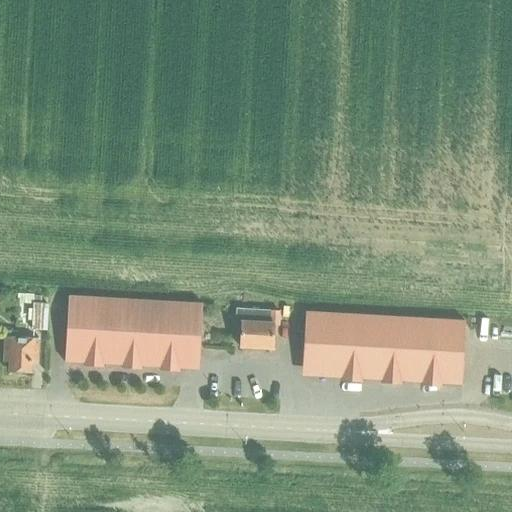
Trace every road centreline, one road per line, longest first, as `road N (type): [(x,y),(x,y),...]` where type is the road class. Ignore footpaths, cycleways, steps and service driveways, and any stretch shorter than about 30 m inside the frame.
road 1 (secondary): [(358,434),(0,415)]
road 2 (secondary): [(511,423),(426,416),(358,434)]
road 3 (secondary): [(358,434),(511,446)]
